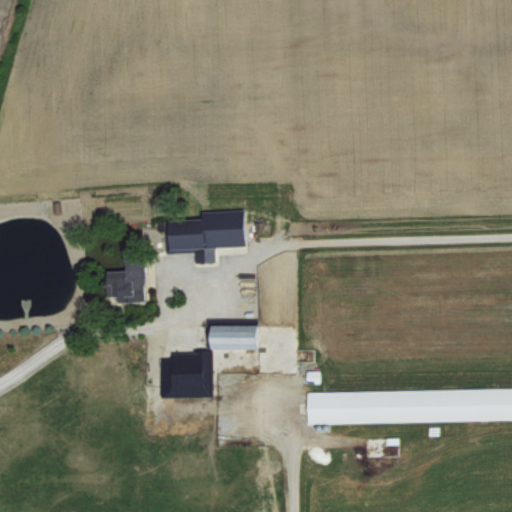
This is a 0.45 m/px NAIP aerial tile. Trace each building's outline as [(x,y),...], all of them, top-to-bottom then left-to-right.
[(169,252),(199,251),(199,262),(219,261),(218,247),(252,245),(251,212),(167,215),(169,252)] [(128,270),(114,271),(114,284),(110,284),(111,303),(149,301),(147,253),(127,254),(128,270)] [(210,348),(269,350),(269,332),(262,332),(262,325),(211,324),(210,348)] [(165,397),(211,396),(210,352),(177,353),(177,358),(165,359),(165,397)] [(511,386),(311,390),(311,423),(511,419),(511,386)]
